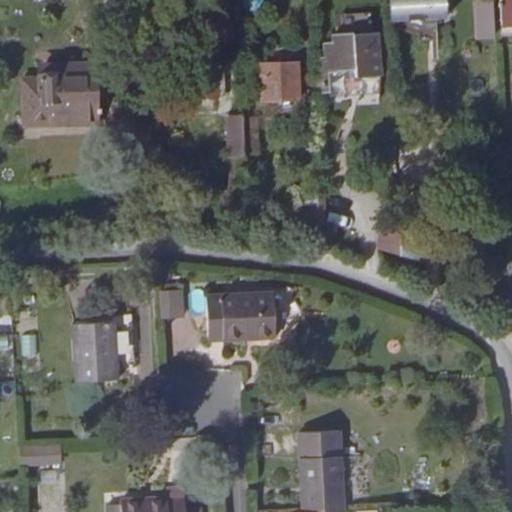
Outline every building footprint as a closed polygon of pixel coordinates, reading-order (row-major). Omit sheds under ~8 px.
[(389,0),(390,5),(398,5),(399,14),(439,12),(438,0),(389,0)] [(511,32),(511,0),(501,0),(503,33),(511,32)] [(378,65),(378,64),(376,31),(332,35),(331,43),(324,44),(325,57),(333,56),(334,68),(378,65)] [(96,97),(94,62),(43,65),(44,75),(41,75),(42,99),(96,97)] [(296,97),(294,62),(259,63),(261,98),(296,97)] [(216,97),(215,65),(195,66),(196,97),(216,97)] [(97,124),(96,97),(42,99),(41,75),(18,76),(20,127),(97,124)] [(228,161),(243,160),(243,154),(242,118),(242,114),(226,115),(228,161)] [(243,154),(248,154),(256,154),(255,118),(242,118),(243,154)] [(29,150),(48,150),(48,136),(29,136),(29,150)] [(311,221),(325,222),(323,188),(310,189),(311,221)] [(402,253),(422,262),(419,213),(400,214),(402,253)] [(157,307),(146,307),(147,321),(170,320),(169,297),(156,297),(157,307)] [(207,340),(208,347),(262,343),(259,298),(189,302),(191,341),(207,340)] [(135,355),(132,310),(114,311),(115,317),(72,320),(75,378),(117,375),(116,357),(135,355)] [(0,339),(10,339),(10,325),(0,324),(0,339)] [(334,511),(329,442),(290,445),(294,511),(334,511)] [(41,444),(18,445),(19,461),(41,460),(41,444)] [(167,495),(185,494),(185,486),(167,487),(167,493),(167,495)] [(186,511),(185,494),(167,495),(167,493),(119,497),(119,502),(119,511),(186,511)] [(106,511),(119,511),(119,502),(105,503),(106,511)]
